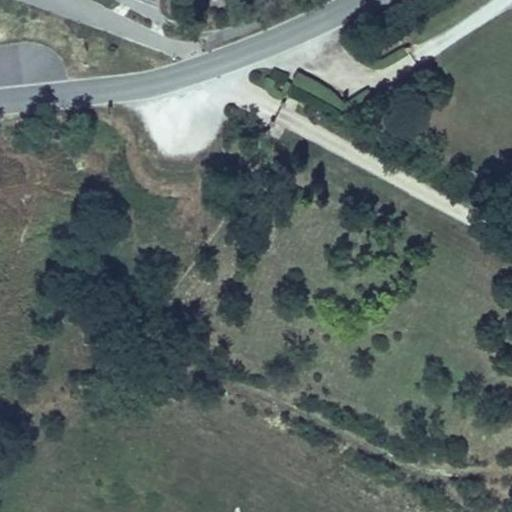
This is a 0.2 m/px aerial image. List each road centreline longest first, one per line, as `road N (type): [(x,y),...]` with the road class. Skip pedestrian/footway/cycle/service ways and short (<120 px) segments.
road 1 (tertiary): [(0,100),(155,84),(368,0)]
road 2 (track): [(208,68),(511,251)]
road 3 (track): [(500,0),(398,68),(370,77),(282,40)]
